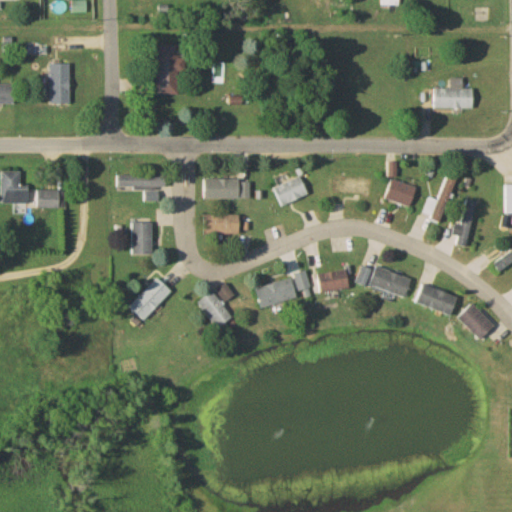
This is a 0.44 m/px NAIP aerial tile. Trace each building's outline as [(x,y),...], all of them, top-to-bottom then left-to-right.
[(179,74),(186,74),(186,60),(179,60),(179,47),(157,47),(157,97),(179,97),(179,74)] [(50,105),(70,105),(70,65),(50,65),(50,105)] [(15,86),(0,85),(0,105),(15,105),(15,86)] [(473,90),(431,90),(431,110),(473,110),(473,90)] [(29,206),(29,186),(20,186),(20,172),(1,172),(1,206),(29,206)] [(441,224),(456,179),(445,175),(436,201),(429,199),(422,217),(441,224)] [(166,176),(116,176),(116,188),(166,188),(166,176)] [(281,209),(310,196),(301,177),(273,191),(281,209)] [(417,190),(390,180),(383,198),(410,209),(417,190)] [(202,201),(251,201),(251,181),(202,181),(202,201)] [(511,186),(502,187),(502,215),(511,215),(511,186)] [(34,192),(34,209),(62,209),(62,192),(34,192)] [(474,201),(460,200),(455,246),(470,248),(474,201)] [(241,217),(204,217),(204,235),(241,235),(241,217)] [(133,224),(133,256),(154,256),(154,224),(133,224)] [(511,250),(495,266),(503,276),(511,267),(511,250)] [(407,299),(414,280),(377,267),(375,272),(365,269),(360,282),(407,299)] [(350,291),(349,272),(319,275),(321,294),(350,291)] [(298,275),(300,298),(311,297),(309,274),(298,275)] [(173,294),(158,279),(129,308),(144,323),(173,294)] [(299,301),(294,280),(258,290),(263,310),(299,301)] [(226,304),(234,297),(226,286),(218,292),(226,304)] [(460,300),(426,286),(419,303),(453,317),(460,300)] [(235,320),(211,292),(197,305),(221,332),(235,320)] [(496,328),(474,305),(460,319),(482,342),(496,328)]
